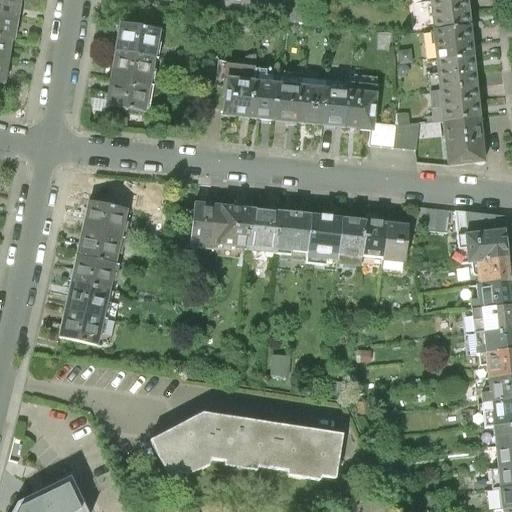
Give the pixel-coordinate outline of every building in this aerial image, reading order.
[(0,0),(0,13),(23,17),(25,0),(0,0)] [(305,0),(282,0),(282,22),(306,24),(305,0)] [(472,25),(469,0),(428,0),(432,30),(472,25)] [(0,36),(19,40),(23,17),(0,13),(0,36)] [(158,55),(163,27),(122,20),(117,48),(158,55)] [(476,56),(472,25),(432,30),(435,60),(476,56)] [(0,60),(16,63),(19,40),(0,36),(0,60)] [(153,84),(158,55),(117,48),(112,76),(153,84)] [(479,86),(476,56),(435,60),(438,91),(479,86)] [(223,116),(249,119),(254,70),(256,58),(251,59),(247,60),(244,64),(243,69),(225,67),(223,87),(222,98),(225,99),(223,110),(223,116)] [(0,83),(12,85),(16,63),(0,60),(0,83)] [(249,119),(273,121),(277,86),(277,78),(266,76),(266,71),(254,70),(249,119)] [(369,132),(371,132),(372,125),(377,78),(350,75),(349,86),(344,129),(369,132)] [(148,112),(153,84),(112,76),(107,104),(148,112)] [(297,124),(321,126),(325,84),(301,81),(300,89),(297,124)] [(321,126),(344,129),(349,86),(325,84),(321,126)] [(222,98),(223,87),(203,85),(200,107),(223,110),(225,99),(222,98)] [(273,121),(297,124),(300,89),(277,86),(273,121)] [(482,117),(479,86),(438,91),(442,121),(482,117)] [(371,132),(369,132),(368,147),(415,153),(418,125),(410,126),(409,115),(397,117),(396,128),(394,128),(372,125),(371,132)] [(487,162),(482,117),(442,121),(447,166),(487,162)] [(121,237),(127,209),(84,200),(78,228),(121,237)] [(187,247),(214,250),(218,206),(191,203),(187,247)] [(214,250),(241,252),(246,208),(218,206),(214,250)] [(241,252),(269,255),(273,211),(246,208),(241,252)] [(446,235),(448,213),(413,209),(411,231),(446,235)] [(269,255),(296,258),(300,214),(273,211),(269,255)] [(505,234),(504,218),(454,213),(458,265),(470,264),(505,260),(502,234),(505,234)] [(296,258),(323,260),(328,217),(300,214),(296,258)] [(323,260),(351,263),(355,219),(328,217),(323,260)] [(351,263),(378,266),(382,222),(355,219),(351,263)] [(378,266),(405,268),(410,225),(382,222),(378,266)] [(115,266),(121,237),(78,228),(72,257),(115,266)] [(109,294),(115,266),(72,257),(66,285),(109,294)] [(506,271),(505,260),(470,264),(472,274),(476,273),(477,287),(511,284),(509,271),(506,271)] [(511,307),(511,294),(511,284),(477,287),(476,288),(477,302),(471,302),(472,312),(477,312),(511,307)] [(102,322),(109,294),(66,285),(60,313),(102,322)] [(511,331),(511,307),(477,312),(478,320),(473,321),(474,335),(511,331)] [(96,350),(102,322),(60,313),(54,341),(96,350)] [(511,331),(474,335),(477,355),(511,352),(511,331)] [(511,379),(511,352),(477,355),(480,383),(511,379)] [(291,358),(273,357),(271,376),(289,378),(291,358)] [(511,400),(511,379),(480,383),(483,404),(511,400)] [(511,428),(511,400),(483,404),(486,431),(511,428)] [(202,416),(147,443),(169,484),(210,462),(202,416)] [(274,474),(280,429),(202,416),(210,462),(274,474)] [(511,449),(511,428),(486,431),(489,452),(511,449)] [(336,482),(343,438),(280,429),(274,474),(336,482)] [(511,474),(511,449),(489,452),(492,477),(511,474)] [(511,490),(511,474),(492,477),(494,493),(511,490)] [(82,511),(66,482),(14,508),(18,511),(82,511)] [(374,489),(333,509),(334,511),(377,511),(384,509),(374,489)] [(505,511),(511,511),(511,490),(494,493),(495,511),(505,511)]
